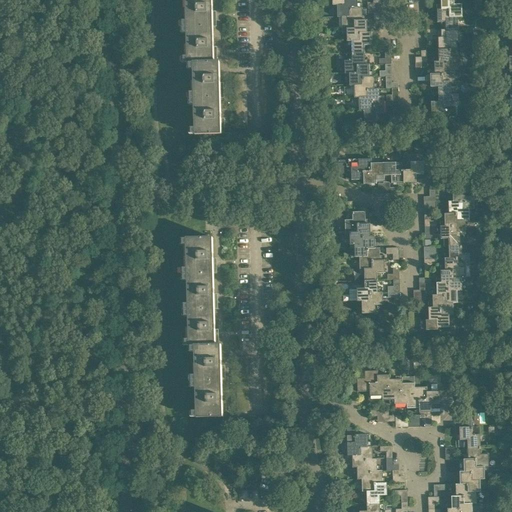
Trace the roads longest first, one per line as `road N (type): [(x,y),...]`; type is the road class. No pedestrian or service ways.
road 1 (residential): [(124,511),(110,0)]
road 2 (residential): [(305,396),(299,184)]
road 3 (residential): [(299,184),(294,0)]
